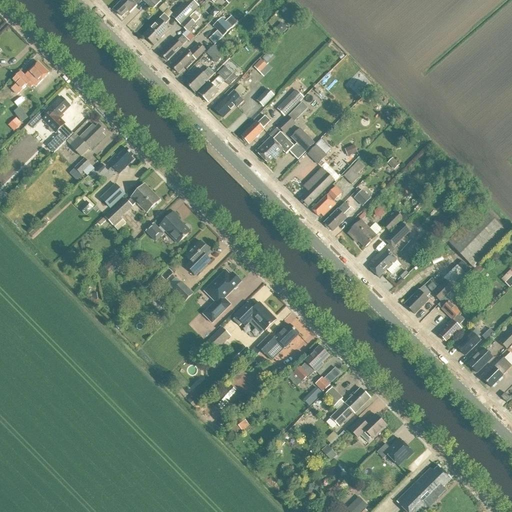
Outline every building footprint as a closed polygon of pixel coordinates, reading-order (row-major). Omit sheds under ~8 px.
[(134,0),(123,0),(114,10),(122,17),(128,11),(130,13),(137,6),(132,2),(134,0)] [(143,0),(143,1),(153,10),(161,2),(158,0),(143,0)] [(181,26),(199,8),(191,0),(187,0),(171,17),(181,26)] [(190,18),(196,24),(200,20),(194,14),(190,18)] [(154,46),(170,30),(165,25),(170,20),(164,15),(143,36),(154,46)] [(190,18),(182,26),(187,32),(196,24),(190,18)] [(214,27),(223,37),(231,29),(222,20),(214,27)] [(286,28),(283,25),(280,25),(277,28),(277,31),(280,34),(283,34),(286,31),(286,28)] [(182,47),(188,41),(183,36),(177,42),(174,39),(159,54),(167,62),(183,47),(182,47)] [(187,70),(205,51),(199,45),(190,54),(187,51),(171,67),(178,74),(185,68),(187,70)] [(217,64),(224,57),(214,46),(207,54),(217,64)] [(264,58),(269,63),(276,56),(271,52),(264,58)] [(260,74),(267,67),(262,61),(254,68),(260,74)] [(36,87),(49,74),(38,63),(25,76),(21,72),(14,80),(18,83),(11,90),(17,96),(28,85),(30,88),(33,85),(36,87)] [(208,104),(219,93),(217,91),(225,82),(229,87),(236,80),(232,75),(228,71),(225,68),(217,75),(220,77),(211,85),(209,83),(203,89),(203,90),(198,94),(208,104)] [(195,94),(214,75),(209,69),(204,75),(198,69),(184,83),(195,94)] [(300,78),(304,86),(314,80),(310,72),(300,78)] [(263,108),(274,97),(267,91),(257,102),(263,108)] [(228,98),(215,111),(223,119),(235,107),(237,109),(243,102),(233,92),(228,98)] [(33,130),(43,121),(55,134),(65,124),(59,118),(70,107),(61,97),(49,109),(47,106),(28,125),(33,130)] [(278,110),(285,117),(296,107),(289,99),(278,110)] [(23,121),(29,117),(22,107),(16,111),(23,121)] [(391,123),(397,117),(390,111),(385,116),(391,123)] [(259,135),(264,130),(262,129),(270,122),(265,117),(257,124),(256,123),(241,137),(243,138),(242,140),(245,143),(247,143),(249,145),(255,139),(257,139),(259,137),(259,135)] [(284,134),(294,124),(287,118),(278,128),(284,134)] [(14,132),(22,125),(17,119),(8,126),(14,132)] [(96,128),(93,125),(80,139),(79,138),(71,146),(82,157),(90,149),(91,151),(105,137),(103,134),(105,132),(99,126),(96,128)] [(291,139),(306,153),(315,144),(300,130),(291,139)] [(273,141),(271,139),(257,153),(268,164),(276,155),(278,157),(283,152),(287,155),(293,148),(280,134),(273,141)] [(59,138),(58,136),(47,147),(54,154),(65,143),(59,138)] [(316,146),(316,147),(307,156),(318,166),(332,152),(321,140),(316,146)] [(348,157),(358,153),(355,146),(345,150),(348,157)] [(126,150),(118,157),(117,156),(109,164),(119,174),(122,171),(123,171),(125,169),(125,168),(133,160),(131,159),(133,157),(126,150)] [(81,175),(91,166),(84,159),(75,169),(81,175)] [(394,171),(399,165),(393,159),(387,164),(394,171)] [(357,175),(365,168),(359,162),(344,177),(352,185),(360,178),(357,175)] [(100,175),(106,169),(102,165),(96,171),(100,175)] [(308,207),(334,181),(322,169),(303,188),(307,192),(306,193),(304,193),(302,196),(302,198),(300,199),(308,207)] [(116,185),(100,199),(111,210),(126,195),(116,185)] [(145,185),(131,199),(146,214),(160,201),(145,185)] [(323,217),(335,205),(333,203),(342,194),(335,188),(312,211),(318,217),(321,215),(323,217)] [(354,199),(363,207),(371,199),(363,191),(354,199)] [(120,221),(133,208),(125,199),(112,212),(103,221),(110,229),(119,220),(120,221)] [(87,213),(93,207),(89,203),(83,209),(87,213)] [(333,232),(346,219),(343,216),(350,209),(345,204),(324,224),(333,232)] [(473,268),(510,231),(485,206),(448,243),(473,268)] [(445,221),(449,215),(443,211),(435,224),(441,228),(445,221)] [(187,226),(185,226),(178,219),(179,217),(174,212),(159,227),(160,228),(159,229),(154,224),(146,233),(156,243),(164,234),(165,233),(178,245),(191,232),(190,231),(190,229),(190,227),(188,226),(187,226)] [(389,233),(403,219),(396,212),(382,226),(389,233)] [(377,236),(361,221),(347,235),(354,241),(356,240),(364,248),(377,236)] [(389,245),(375,258),(376,260),(368,268),(378,278),(386,270),(391,275),(400,266),(396,261),(390,255),(395,251),(392,248),(409,231),(403,224),(385,241),(389,245)] [(213,254),(200,242),(192,250),(191,249),(184,256),(191,263),(186,268),(196,278),(212,262),(208,259),(213,254)] [(463,262),(458,266),(467,275),(471,271),(463,262)] [(237,286),(241,282),(232,274),(230,276),(226,271),(205,292),(215,303),(203,315),(212,324),(231,306),(224,299),(233,290),(235,290),(237,288),(237,286)] [(511,272),(510,271),(501,280),(510,289),(511,286),(511,272)] [(440,302),(457,286),(452,281),(448,285),(446,282),(433,295),(440,302)] [(173,292),(184,304),(194,295),(182,283),(173,292)] [(414,315),(429,301),(427,299),(431,295),(423,287),(405,305),(414,315)] [(446,326),(447,328),(439,336),(441,338),(441,339),(442,341),(444,341),(446,342),(454,334),(455,335),(461,329),(458,326),(466,318),(448,302),(441,310),(452,320),(446,326)] [(261,335),(264,332),(276,320),(259,304),(256,306),(254,303),(251,306),(248,303),(235,316),(236,317),(233,320),(240,327),(244,322),(247,326),(250,323),(261,335)] [(160,325),(170,318),(165,312),(155,319),(160,325)] [(122,329),(127,324),(120,318),(115,323),(118,325),(122,329)] [(484,336),(490,327),(486,324),(479,332),(484,336)] [(285,349),(299,335),(290,326),(281,335),(280,334),(275,338),(271,334),(258,348),(266,356),(279,343),(285,349)] [(214,353),(231,337),(222,328),(205,344),(214,353)] [(487,342),(494,334),(490,330),(482,338),(487,342)] [(511,330),(500,343),(507,350),(511,344),(511,330)] [(465,357),(480,341),(472,333),(457,348),(465,357)] [(241,363),(253,350),(248,346),(236,359),(241,363)] [(320,348),(306,363),(307,363),(301,369),(300,368),(294,374),(302,383),(308,376),(307,375),(312,369),(316,373),(323,366),(322,364),(329,357),(320,348)] [(477,374),(492,358),(483,350),(468,365),(477,374)] [(491,388),(503,377),(502,376),(511,366),(511,355),(510,354),(505,359),(504,359),(494,369),(493,368),(482,379),(491,388)] [(330,387),(323,380),(317,386),(324,394),(330,387)] [(334,408),(343,399),(332,389),(324,397),(334,408)] [(361,389),(331,419),(339,428),(354,414),(354,415),(370,399),(361,389)] [(221,411),(230,401),(221,394),(213,403),(221,411)] [(510,400),(505,394),(501,398),(506,403),(510,400)] [(193,407),(199,402),(193,396),(188,402),(193,407)] [(373,440),(387,427),(375,415),(366,425),(361,419),(349,430),(358,439),(365,432),(373,440)] [(240,425),(244,431),(252,425),(247,419),(240,425)] [(222,432),(228,426),(221,420),(215,426),(222,432)] [(407,460),(413,454),(400,440),(390,449),(386,445),(377,454),(383,460),(387,456),(398,467),(406,459),(407,460)] [(330,445),(324,449),(332,460),(338,455),(330,445)] [(438,467),(434,471),(430,469),(397,503),(405,511),(424,511),(432,505),(432,506),(439,500),(438,499),(446,491),(443,488),(451,479),(438,467)] [(359,498),(346,511),(347,511),(362,511),(368,507),(359,498)]
